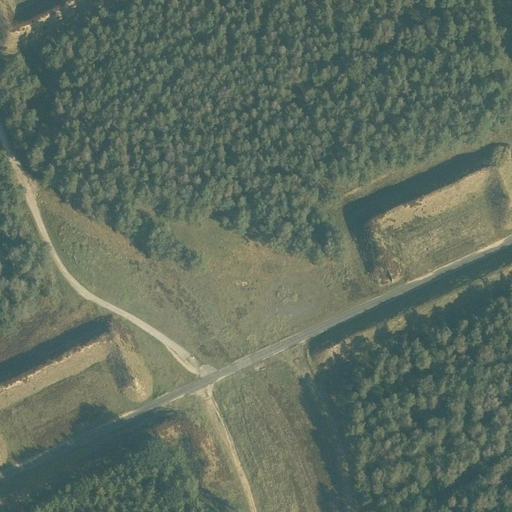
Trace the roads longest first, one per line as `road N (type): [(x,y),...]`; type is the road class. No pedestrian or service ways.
road 1 (track): [(511,241),(0,481)]
road 2 (track): [(206,384),(193,359),(75,282),(0,131)]
road 3 (track): [(351,511),(336,436),(290,345)]
road 4 (track): [(253,511),(196,389)]
